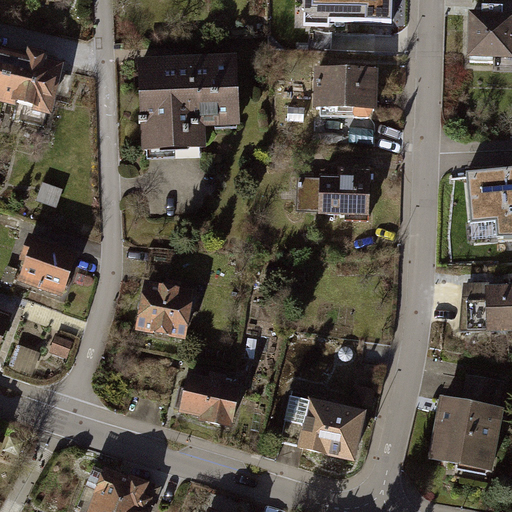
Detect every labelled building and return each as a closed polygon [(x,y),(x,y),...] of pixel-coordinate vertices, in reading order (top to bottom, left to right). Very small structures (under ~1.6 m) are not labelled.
[(315,0),(315,20),(391,23),(391,0),(315,0)] [(511,18),(470,18),(469,63),(511,64),(511,18)] [(0,89),(10,49),(0,46),(0,89)] [(10,49),(0,89),(0,101),(52,114),(65,63),(10,49)] [(241,57),(134,60),(137,158),(203,156),(202,134),(243,132),(241,57)] [(376,77),(325,74),(323,118),(374,121),(376,77)] [(511,171),(466,177),(472,226),(495,223),(497,240),(511,238),(511,171)] [(373,177),(322,174),(319,215),(371,219),(373,177)] [(74,264),(29,249),(16,288),(61,303),(74,264)] [(191,294),(142,286),(134,334),(183,343),(191,294)] [(511,290),(476,290),(476,334),(511,333),(511,290)] [(0,349),(10,322),(0,318),(0,349)] [(73,348),(55,342),(50,356),(68,362),(73,348)] [(33,372),(40,354),(28,349),(21,366),(33,372)] [(240,395),(189,381),(178,418),(230,432),(240,395)] [(506,417),(443,403),(431,463),(493,477),(506,417)] [(366,419),(310,408),(300,456),(357,467),(366,419)] [(148,511),(156,494),(100,473),(84,511),(148,511)]
